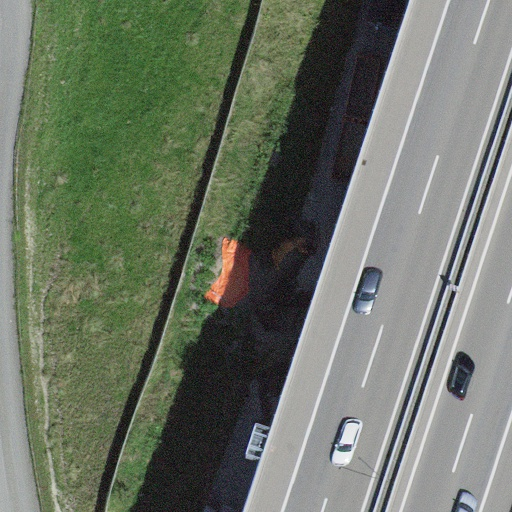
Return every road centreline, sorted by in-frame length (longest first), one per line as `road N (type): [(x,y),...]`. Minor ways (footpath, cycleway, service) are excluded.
road 1 (motorway): [(489,0),(319,511)]
road 2 (motorway): [(444,511),(511,303)]
road 3 (track): [(0,360),(14,511)]
